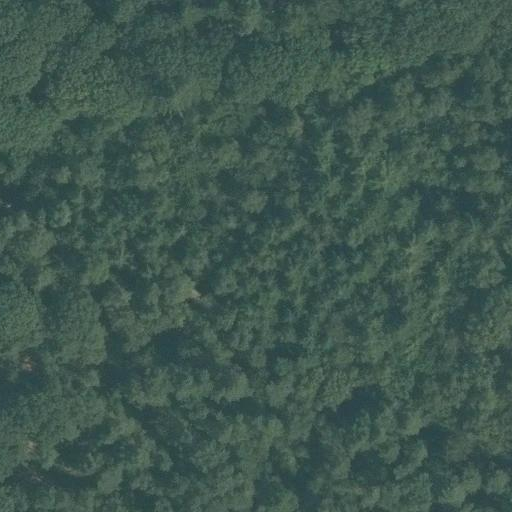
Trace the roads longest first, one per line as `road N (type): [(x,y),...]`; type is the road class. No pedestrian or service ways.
road 1 (track): [(0,203),(511,449)]
road 2 (track): [(413,0),(292,23),(75,44),(0,41)]
